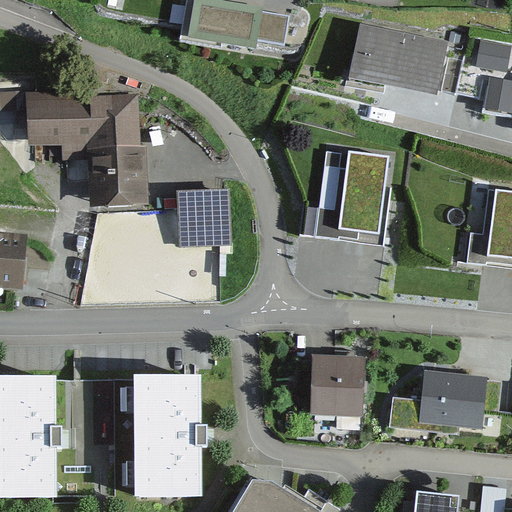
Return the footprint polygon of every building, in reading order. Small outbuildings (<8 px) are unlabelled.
[(300,20),(189,0),(187,0),(179,49),(291,69),(300,20)] [(449,49),(363,32),(353,85),(438,102),(449,49)] [(139,97),(26,102),(28,151),(91,148),(93,207),(144,205),(139,97)] [(394,160),(349,154),(337,232),(382,239),(394,160)] [(511,187),(495,185),(483,267),(511,271),(511,187)] [(229,197),(179,198),(179,247),(229,246),(229,197)] [(0,294),(22,296),(26,249),(0,247),(0,294)] [(367,365),(315,365),(314,422),(366,423),(367,365)] [(53,374),(0,375),(0,500),(56,499),(53,374)] [(200,375),(133,376),(135,497),(202,496),(200,375)] [(488,380),(427,375),(423,427),(484,431),(488,380)] [(312,511),(253,478),(234,511),(312,511)] [(485,511),(507,511),(508,487),(486,487),(485,511)] [(454,511),(455,503),(416,501),(415,511),(454,511)]
